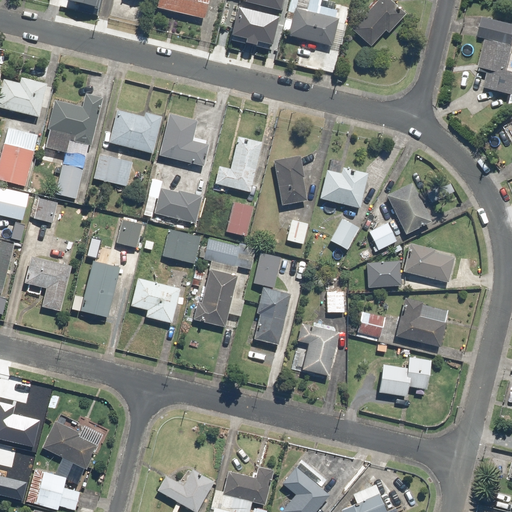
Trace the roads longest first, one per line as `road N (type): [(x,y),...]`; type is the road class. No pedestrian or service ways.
road 1 (residential): [(0,20),(415,123)]
road 2 (residential): [(415,123),(472,172),(503,240),(500,306),(461,459)]
road 3 (residential): [(149,384),(461,459)]
road 4 (residential): [(0,348),(149,384)]
road 5 (residential): [(117,511),(149,384)]
road 6 (residential): [(445,0),(415,123)]
